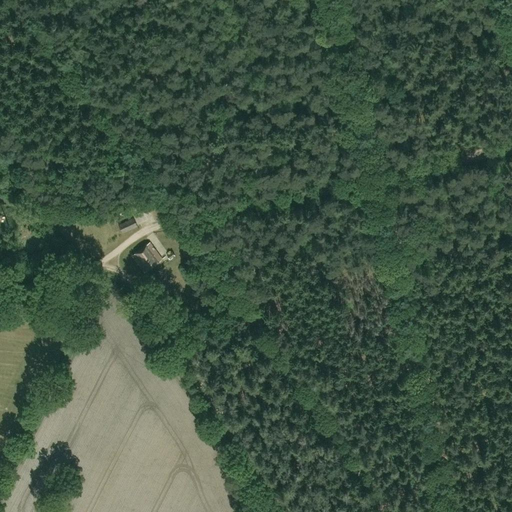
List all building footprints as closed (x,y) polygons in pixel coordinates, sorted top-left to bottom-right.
[(130,213),(126,205),(123,201),(109,208),(115,220),(130,213)] [(69,215),(71,218),(74,223),(85,219),(80,210),(69,215)] [(118,225),(122,233),(137,227),(133,219),(118,225)] [(145,272),(162,259),(150,242),(132,255),(145,272)] [(172,252),(167,256),(170,260),(175,257),(172,252)]
